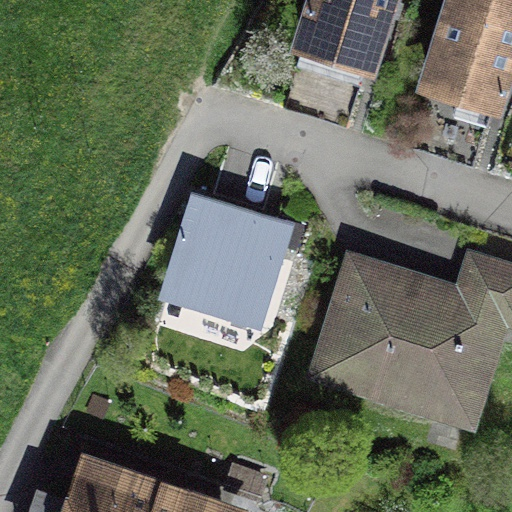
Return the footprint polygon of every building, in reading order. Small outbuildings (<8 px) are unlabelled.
[(387,0),(316,0),(303,41),(369,62),(387,0)] [(511,45),(511,0),(455,0),(430,80),(495,101),(511,45)] [(294,238),(190,208),(160,312),(264,342),(294,238)] [(455,300),(350,264),(309,385),(470,440),(504,339),(511,342),(511,279),(467,264),(455,300)] [(33,354),(0,348),(0,374),(28,379),(33,354)] [(224,511),(56,456),(37,511),(224,511)]
